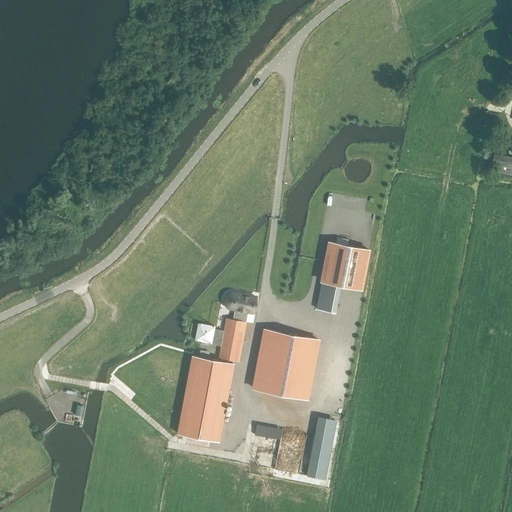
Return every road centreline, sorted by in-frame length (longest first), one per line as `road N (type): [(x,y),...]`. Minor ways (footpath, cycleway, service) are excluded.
road 1 (tertiary): [(0,317),(75,284),(112,256),(292,43),(343,0)]
road 2 (track): [(258,331),(227,444),(185,448),(107,388),(47,376),(41,366)]
